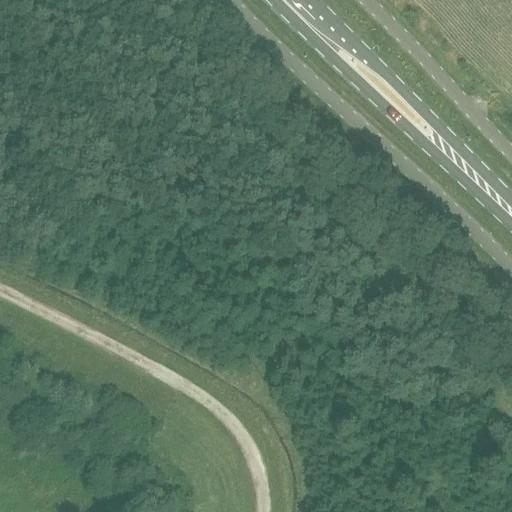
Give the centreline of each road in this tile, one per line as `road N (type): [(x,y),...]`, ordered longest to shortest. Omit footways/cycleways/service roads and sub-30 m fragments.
road 1 (unclassified): [(511,280),(226,0)]
road 2 (primary): [(272,0),(511,224)]
road 3 (primary): [(511,202),(305,0)]
road 4 (unclassified): [(511,153),(361,0)]
